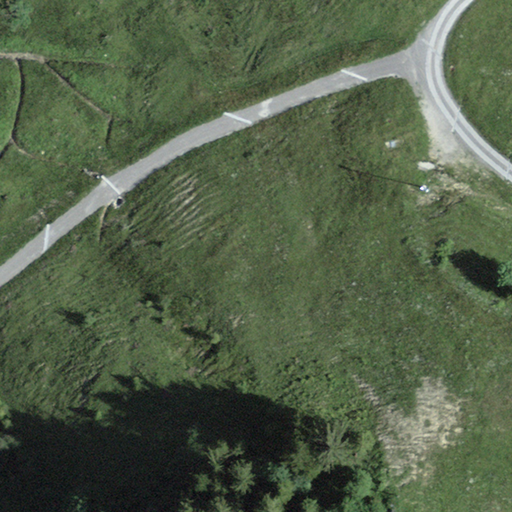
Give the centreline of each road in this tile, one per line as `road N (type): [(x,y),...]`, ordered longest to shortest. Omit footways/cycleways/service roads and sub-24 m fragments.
road 1 (track): [(0,277),(93,202),(208,127),(281,96),(426,56)]
road 2 (track): [(511,168),(483,152),(437,100),(426,56)]
